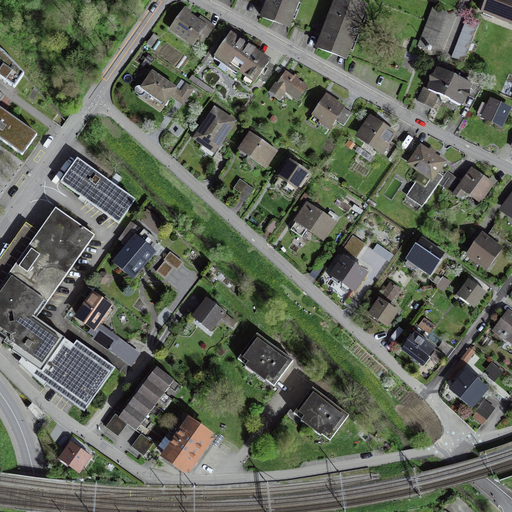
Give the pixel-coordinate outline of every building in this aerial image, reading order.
[(298,0),(268,0),(262,17),(288,27),(298,0)] [(366,7),(348,0),(336,0),(318,48),(346,59),(366,7)] [(511,0),(487,0),(483,13),(511,23),(511,0)] [(447,13),(433,7),(418,46),(432,52),(447,13)] [(171,29),(193,44),(201,33),(207,37),(214,27),(204,19),(201,23),(183,11),(171,29)] [(479,24),(466,19),(452,57),(464,62),(479,24)] [(153,34),(147,44),(151,47),(158,37),(153,34)] [(255,82),(269,61),(230,35),(214,59),(221,64),(218,67),(225,72),(228,68),(236,74),(239,70),(255,82)] [(0,77),(6,82),(14,88),(23,74),(0,50),(0,77)] [(432,107),(438,94),(461,104),(463,99),(471,82),(439,68),(433,82),(429,90),(424,88),(418,101),(432,107)] [(141,88),(165,105),(171,96),(173,98),(175,95),(185,101),(193,89),(186,84),(181,92),(152,72),(141,88)] [(307,87),(286,73),(277,85),(276,84),(269,93),(277,99),(284,90),(298,100),(307,87)] [(343,126),(352,114),(326,96),(313,115),(322,120),(320,122),(329,128),(335,120),(343,126)] [(491,102),(489,106),(482,103),(477,114),(501,125),(508,110),(491,102)] [(0,139),(22,155),(37,135),(5,112),(0,109),(0,108),(0,139)] [(199,149),(213,158),(219,149),(216,147),(233,122),(215,109),(195,138),(203,144),(199,149)] [(389,159),(397,147),(387,140),(391,134),(372,120),(361,136),(377,148),(376,150),(389,159)] [(248,156),(264,167),(275,151),(251,134),(237,154),(246,160),(248,156)] [(443,178),(436,173),(444,163),(421,147),(409,163),(419,171),(414,179),(416,181),(409,192),(425,203),(443,178)] [(281,190),(291,196),(307,173),(290,162),(280,177),(287,182),(281,190)] [(61,182),(118,223),(133,204),(75,163),(61,182)] [(474,173),(469,179),(466,177),(453,195),(459,199),(466,189),(480,199),(490,185),(474,173)] [(239,197),(246,201),(254,189),(247,184),(239,197)] [(303,227),(322,239),(334,222),(308,204),(291,230),(298,235),(303,227)] [(80,349),(66,340),(36,318),(94,236),(55,209),(0,286),(0,333),(13,342),(10,346),(13,348),(12,351),(43,373),(57,382),(53,388),(84,411),(114,368),(83,345),(80,349)] [(146,210),(139,218),(156,232),(163,224),(146,210)] [(120,239),(127,243),(137,228),(131,224),(120,239)] [(492,241),(490,243),(499,249),(501,250),(511,236),(499,227),(490,239),(492,241)] [(344,249),(356,258),(365,245),(353,236),(344,249)] [(486,266),(499,249),(490,243),(483,237),(470,255),(486,266)] [(151,252),(137,240),(117,262),(132,275),(151,252)] [(438,260),(442,254),(422,240),(410,258),(430,272),(438,260)] [(165,261),(156,272),(165,278),(174,268),(177,270),(183,263),(170,252),(164,260),(165,261)] [(341,281),(354,290),(365,273),(344,258),(332,275),(333,276),(331,279),(339,284),(341,281)] [(317,263),(309,275),(316,279),(324,267),(317,263)] [(459,295),(473,306),(484,292),(470,281),(459,295)] [(370,314),(388,326),(397,312),(387,306),(399,289),(390,283),(370,314)] [(95,295),(79,317),(96,329),(105,316),(106,318),(112,310),(107,306),(109,302),(101,297),(100,298),(95,295)] [(224,313),(207,300),(193,317),(211,331),(224,313)] [(495,330),(511,342),(511,314),(509,312),(495,330)] [(435,326),(425,319),(420,326),(431,333),(435,326)] [(138,357),(102,331),(96,340),(131,365),(138,357)] [(293,361),(257,334),(238,359),(274,386),(293,361)] [(424,364),(434,349),(412,334),(402,349),(424,364)] [(462,368),(473,354),(468,350),(457,365),(462,368)] [(174,380),(157,368),(152,374),(147,380),(165,393),(174,380)] [(464,374),(451,391),(472,407),(485,389),(464,374)] [(165,393),(147,380),(143,386),(138,393),(155,406),(165,393)] [(348,415),(313,388),(294,413),(330,440),(348,415)] [(155,406),(138,393),(133,399),(129,405),(146,418),(155,406)] [(495,409),(484,401),(472,416),(483,424),(495,409)] [(146,418),(129,405),(124,411),(119,417),(119,418),(127,424),(136,431),(146,418)] [(119,417),(116,415),(106,428),(118,436),(127,424),(119,418),(119,417)] [(189,420),(163,456),(184,471),(185,469),(189,472),(212,439),(209,436),(210,435),(189,420)] [(153,443),(141,434),(132,447),(143,455),(153,443)] [(89,456),(71,443),(60,459),(78,472),(89,456)]
